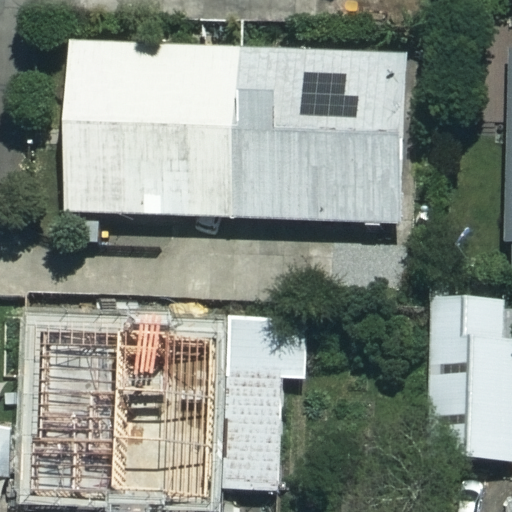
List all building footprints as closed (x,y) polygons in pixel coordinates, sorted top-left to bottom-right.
[(408,65),(69,55),(64,225),(403,235),(408,65)] [(511,310),(432,310),(429,471),(511,472),(511,310)] [(91,314),(23,315),(26,488),(95,487),(91,314)] [(309,327),(228,328),(229,500),(283,499),(283,388),(310,388),(309,327)] [(10,434),(0,433),(0,487),(7,488),(10,434)] [(214,511),(214,497),(161,496),(161,511),(214,511)]
